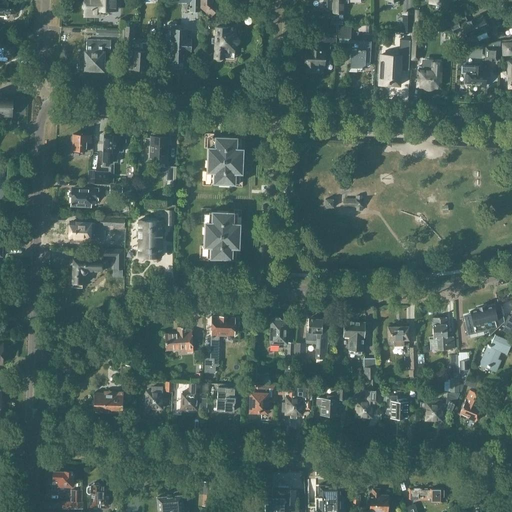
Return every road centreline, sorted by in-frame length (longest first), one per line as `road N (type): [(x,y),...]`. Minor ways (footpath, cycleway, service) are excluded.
road 1 (residential): [(494,464),(31,444)]
road 2 (secondary): [(266,288),(436,289),(511,273)]
road 3 (secondary): [(511,119),(271,109)]
road 4 (secondary): [(48,106),(35,333)]
road 5 (secondary): [(271,109),(48,106)]
road 6 (secondary): [(83,351),(164,297),(266,288)]
road 7 (residential): [(266,288),(271,109)]
